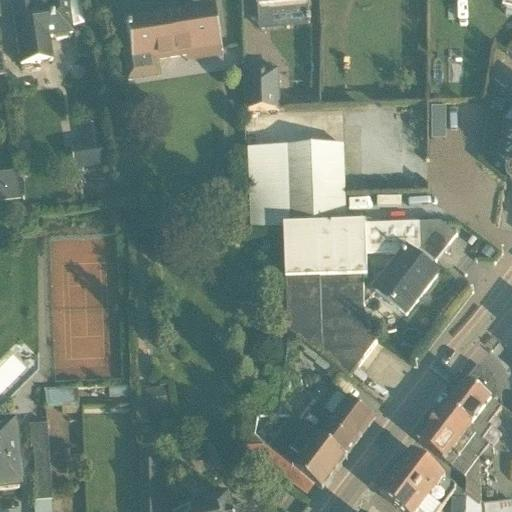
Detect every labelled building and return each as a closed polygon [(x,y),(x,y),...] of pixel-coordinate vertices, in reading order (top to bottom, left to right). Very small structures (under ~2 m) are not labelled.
[(10,8),(18,69),(50,65),(48,46),(68,43),(67,37),(71,37),(66,0),(43,3),(44,9),(31,11),(30,5),(10,8)] [(257,0),(259,17),(313,12),(311,0),(257,0)] [(511,0),(506,0),(502,12),(511,15),(511,0)] [(120,46),(126,84),(179,76),(177,63),(207,58),(222,56),(215,12),(215,9),(185,13),(185,17),(124,26),(127,45),(120,46)] [(451,38),(434,39),(436,84),(452,84),(451,38)] [(279,116),(277,73),(243,74),(245,117),(279,116)] [(448,138),(448,107),(433,107),(433,138),(448,138)] [(333,124),(360,122),(360,113),(333,114),(333,124)] [(511,116),(503,168),(509,172),(506,177),(507,184),(511,188),(511,116)] [(98,146),(78,149),(81,168),(101,166),(98,146)] [(250,233),(286,232),(350,229),(347,152),(248,154),(250,233)] [(18,173),(0,174),(0,204),(19,204),(18,173)] [(369,337),(367,259),(369,230),(350,229),(286,232),(287,337),(350,384),(380,344),(369,337)] [(421,229),(369,230),(367,259),(398,259),(372,295),(407,321),(439,280),(413,264),(422,256),(421,229)] [(477,370),(466,385),(501,413),(492,385),(477,370)] [(466,385),(445,411),(492,448),(501,438),(495,434),(500,427),(493,422),(501,413),(466,385)] [(169,386),(148,387),(149,411),(170,410),(169,386)] [(314,406),(298,427),(345,462),(374,423),(338,396),(323,414),(314,406)] [(445,411),(432,428),(478,463),(479,468),(485,473),(492,464),(486,460),(492,448),(445,411)] [(321,495),(345,462),(298,427),(291,423),(268,454),(321,495)] [(0,498),(20,497),(14,426),(0,427),(0,498)] [(479,511),(478,463),(432,428),(418,446),(464,482),(464,496),(462,511),(479,511)] [(53,505),(47,429),(31,430),(37,506),(53,505)] [(411,456),(394,477),(378,498),(396,511),(440,511),(451,498),(458,502),(455,507),(454,511),(462,511),(464,496),(411,456)] [(135,463),(136,511),(162,511),(161,463),(135,463)] [(229,500),(179,509),(179,511),(239,511),(239,510),(231,511),(229,500)]
